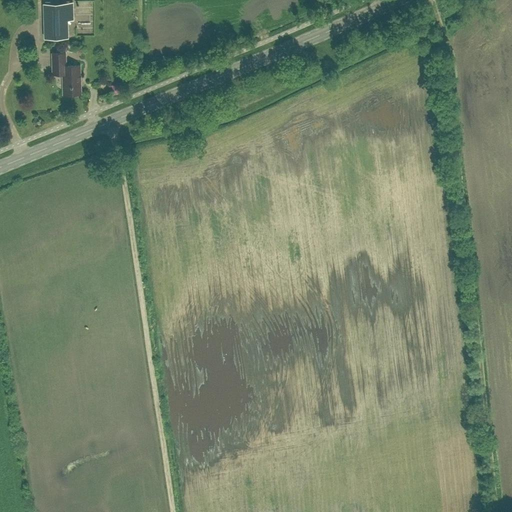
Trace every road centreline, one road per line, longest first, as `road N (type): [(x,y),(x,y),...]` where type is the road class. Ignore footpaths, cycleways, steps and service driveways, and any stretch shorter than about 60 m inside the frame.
road 1 (secondary): [(0,166),(394,0)]
road 2 (track): [(173,511),(110,120)]
